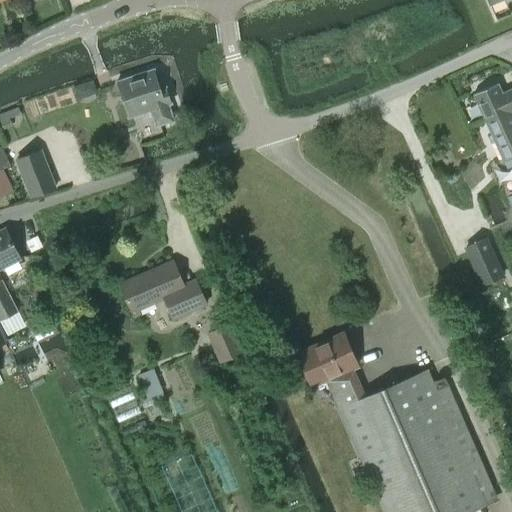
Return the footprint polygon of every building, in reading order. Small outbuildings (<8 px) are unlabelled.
[(155,126),(172,120),(167,105),(171,104),(165,87),(160,89),(153,70),(116,82),(128,118),(150,110),(155,126)] [(511,88),(501,93),(497,84),(473,94),(477,104),(485,120),(509,110),(510,112),(511,110),(511,88)] [(509,110),(485,120),(503,160),(511,157),(511,158),(511,117),(510,112),(509,110)] [(11,123),(7,112),(0,115),(0,120),(2,127),(11,123)] [(31,197),(55,188),(46,163),(40,165),(35,153),(17,160),(31,197)] [(0,197),(12,192),(2,170),(6,168),(0,154),(0,197)] [(0,269),(20,259),(5,229),(0,231),(0,269)] [(502,276),(485,239),(466,248),(483,285),(502,276)] [(173,261),(119,284),(133,318),(140,315),(138,309),(161,299),(170,319),(194,309),(173,261)] [(17,312),(1,281),(0,281),(0,319),(0,320),(17,312)] [(243,352),(230,323),(208,333),(221,362),(243,352)] [(385,511),(469,511),(484,506),(425,371),(364,397),(351,368),(357,366),(344,337),(317,349),(316,346),(298,354),(312,385),(329,378),(342,407),(340,408),(385,511)] [(138,376),(148,397),(160,392),(150,371),(138,376)]
